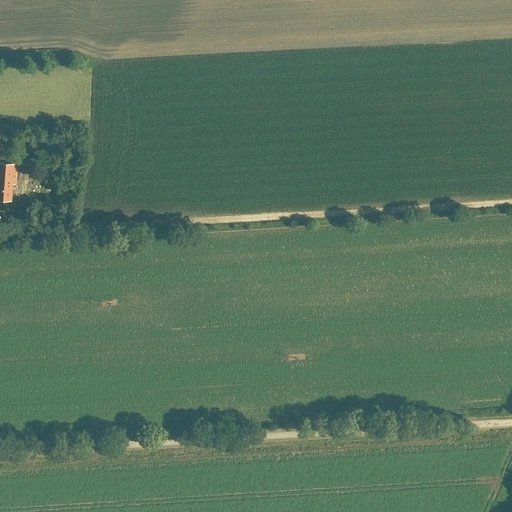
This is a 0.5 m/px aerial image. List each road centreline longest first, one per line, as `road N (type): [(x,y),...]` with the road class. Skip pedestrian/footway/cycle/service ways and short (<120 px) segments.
road 1 (unknown): [(511,184),(0,218)]
road 2 (track): [(511,423),(0,453)]
